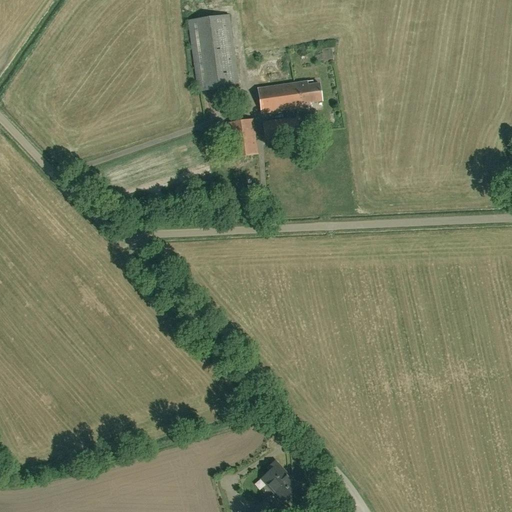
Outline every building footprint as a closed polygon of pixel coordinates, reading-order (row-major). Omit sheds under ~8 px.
[(229,15),(188,21),(198,92),(239,86),(229,15)] [(310,103),(322,101),(319,84),(313,85),(313,81),(258,89),(262,114),(311,107),(310,103)] [(296,118),(263,123),(266,140),(299,135),(296,118)] [(253,120),(228,124),(232,158),(258,154),(253,120)] [(288,476),(287,477),(283,473),(284,472),(275,461),(267,468),(270,471),(261,479),(283,502),(299,487),(288,476)] [(264,501),(252,511),(271,511),(273,511),(264,501)]
